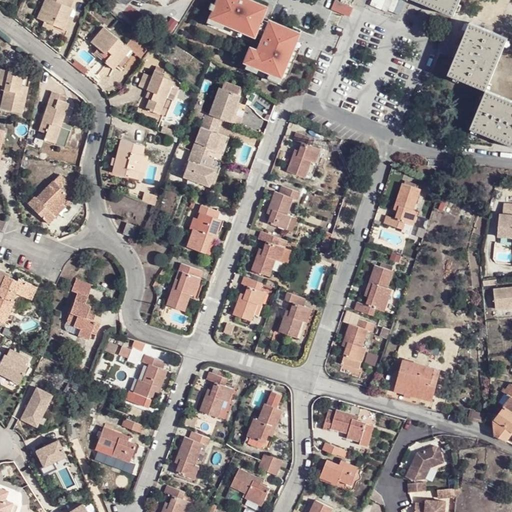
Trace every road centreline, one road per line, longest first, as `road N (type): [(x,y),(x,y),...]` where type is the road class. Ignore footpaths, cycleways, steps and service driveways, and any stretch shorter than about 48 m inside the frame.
road 1 (residential): [(511,157),(438,151),(298,100)]
road 2 (residential): [(308,380),(511,445)]
